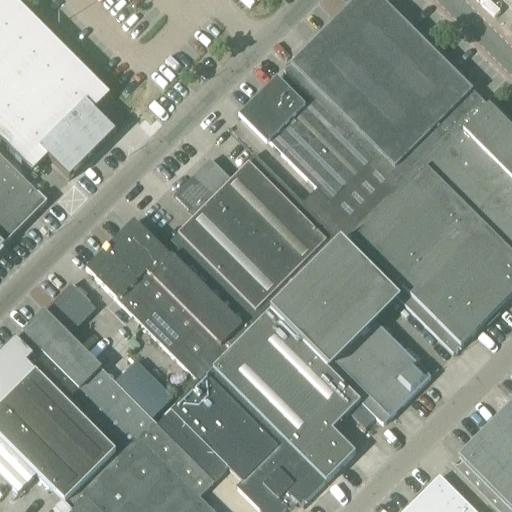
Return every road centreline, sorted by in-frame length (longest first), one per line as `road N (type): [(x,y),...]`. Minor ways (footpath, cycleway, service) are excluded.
road 1 (unclassified): [(0,305),(304,0)]
road 2 (unclassified): [(356,511),(511,356)]
